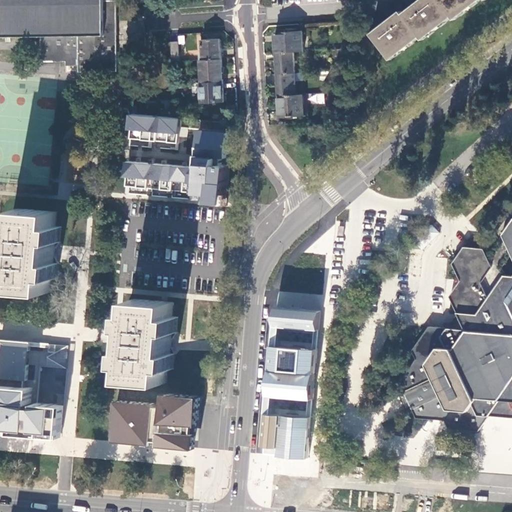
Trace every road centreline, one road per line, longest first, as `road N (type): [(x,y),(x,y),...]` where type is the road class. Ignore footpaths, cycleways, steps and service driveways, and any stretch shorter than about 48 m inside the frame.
road 1 (secondary): [(238,510),(256,287),(271,251),(308,213)]
road 2 (secondary): [(511,53),(308,213)]
road 3 (tertiary): [(0,494),(238,510)]
road 4 (residential): [(248,14),(256,130),(308,213)]
road 5 (residential): [(367,0),(248,14)]
